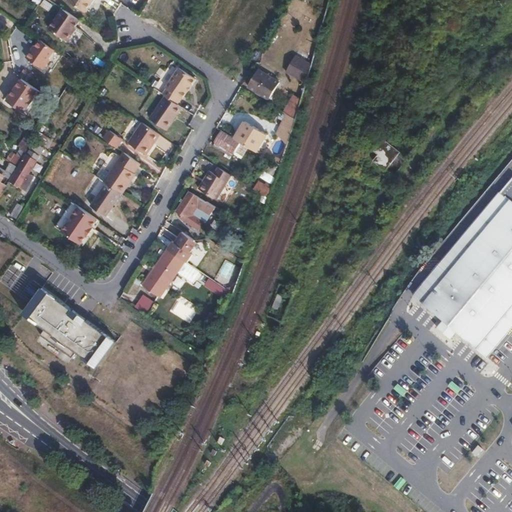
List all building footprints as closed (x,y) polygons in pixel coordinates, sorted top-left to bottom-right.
[(68,0),(67,2),(84,13),(92,0),(68,0)] [(79,22),(62,10),(49,30),(66,42),(79,22)] [(49,60),(55,51),(41,41),(33,52),(32,52),(27,60),(44,71),(51,61),(49,60)] [(310,75),(313,64),(296,55),(291,64),(310,75)] [(310,75),(291,64),(287,71),(307,83),(310,75)] [(167,89),(162,95),(165,96),(177,104),(181,98),(182,99),(196,79),(179,68),(166,88),(167,89)] [(259,69),(249,85),(272,99),(281,82),(259,69)] [(41,91),(22,79),(8,101),(26,113),(41,91)] [(53,93),(50,97),(59,103),(61,99),(53,93)] [(294,93),(284,111),(296,118),(302,98),(294,93)] [(177,104),(165,96),(150,119),(167,130),(182,108),(177,104)] [(161,135),(143,123),(129,144),(147,156),(161,135)] [(104,140),(117,148),(123,140),(110,131),(104,140)] [(246,132),(242,140),(244,141),(245,139),(248,141),(247,143),(251,146),(253,144),(259,147),(266,135),(259,131),(256,137),(246,132)] [(29,154),(38,138),(29,132),(19,148),(29,154)] [(218,142),(215,147),(232,157),(240,143),(222,133),(217,142),(218,142)] [(39,139),(14,181),(27,190),(35,176),(30,173),(48,144),(39,139)] [(15,155),(24,161),(29,154),(19,148),(15,155)] [(141,164),(124,153),(105,182),(107,184),(122,194),(123,195),(136,175),(135,174),(141,164)] [(8,161),(12,164),(19,169),(24,161),(15,155),(13,154),(8,161)] [(0,198),(1,199),(9,186),(3,182),(6,176),(12,181),(19,169),(12,164),(7,172),(1,167),(0,169),(0,198)] [(232,175),(220,167),(216,174),(211,171),(200,189),(218,199),(232,175)] [(511,182),(416,296),(447,322),(440,330),(452,340),(458,332),(489,357),(511,329),(511,182)] [(122,194),(107,184),(92,206),(107,217),(122,194)] [(208,223),(217,208),(191,192),(179,212),(185,216),(188,218),(186,221),(200,230),(205,221),(208,223)] [(18,204),(11,215),(15,218),(22,206),(18,204)] [(97,219),(79,208),(62,232),(80,244),(86,236),(87,237),(92,229),(97,219)] [(186,262),(168,250),(142,287),(160,299),(177,274),(186,262)] [(186,262),(177,274),(194,286),(203,273),(186,262)] [(462,390),(455,383),(451,387),(459,394),(462,390)] [(401,386),(397,390),(405,396),(408,392),(401,386)] [(474,453),(478,457),(484,450),(480,446),(474,453)] [(406,483),(402,479),(396,487),(400,490),(406,483)]
